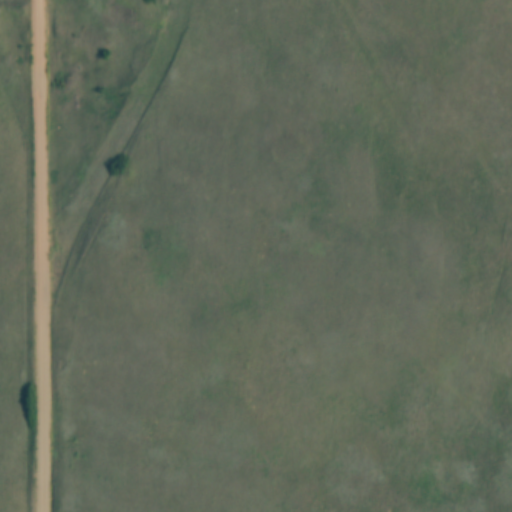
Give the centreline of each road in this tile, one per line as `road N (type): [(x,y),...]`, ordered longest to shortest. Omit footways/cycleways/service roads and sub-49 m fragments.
road 1 (residential): [(44,511),(43,0)]
road 2 (track): [(44,266),(167,45),(174,0)]
